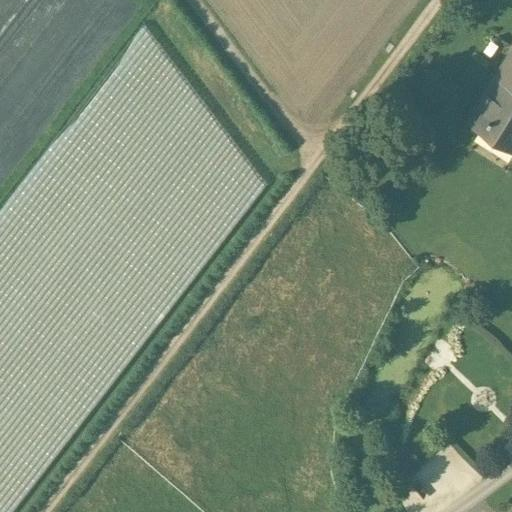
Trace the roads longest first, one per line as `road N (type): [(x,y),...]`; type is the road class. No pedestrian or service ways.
road 1 (track): [(439,0),(46,511)]
road 2 (track): [(190,0),(315,164)]
